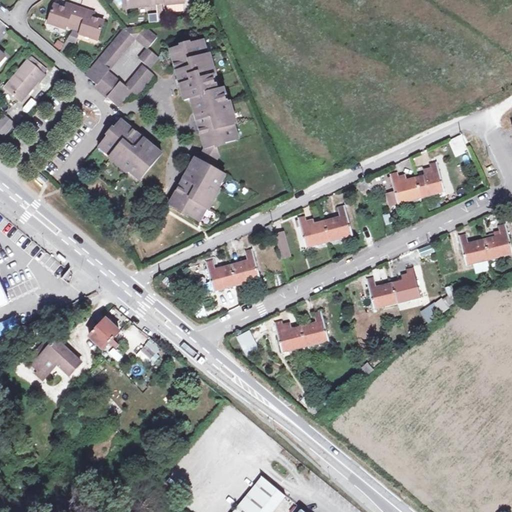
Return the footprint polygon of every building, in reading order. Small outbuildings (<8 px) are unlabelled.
[(184,9),(184,3),(167,5),(167,11),(169,12),(183,11),(184,9)] [(87,15),(89,10),(81,7),(74,5),(72,11),(65,8),(56,5),(53,7),(48,24),(67,30),(68,26),(69,23),(82,27),(81,31),(80,34),(99,40),(105,21),(94,17),(87,15)] [(148,23),(158,22),(157,13),(147,14),(148,23)] [(97,85),(109,71),(137,39),(149,49),(158,38),(146,28),(126,30),(86,75),(97,85)] [(187,85),(181,86),(186,101),(192,100),(214,93),(212,86),(216,85),(213,77),(217,76),(212,61),(209,63),(207,56),(204,48),(201,49),(199,43),(170,52),(175,66),(186,62),(188,69),(182,71),(180,73),(179,73),(179,75),(179,77),(180,78),(181,79),(183,79),(185,79),(187,85)] [(160,58),(149,49),(140,60),(151,69),(160,58)] [(32,59),(29,63),(42,74),(45,71),(32,59)] [(42,74),(29,63),(28,62),(5,90),(21,103),(38,82),(39,83),(45,76),(42,74)] [(175,66),(181,86),(187,85),(185,79),(183,79),(181,79),(180,78),(179,77),(179,75),(179,73),(180,73),(182,71),(188,69),(186,62),(175,66)] [(126,87),(133,93),(137,97),(154,77),(143,67),(126,87)] [(121,83),(109,71),(97,85),(95,87),(108,98),(121,83)] [(133,93),(126,87),(121,83),(108,98),(120,109),(133,93)] [(232,119),(236,117),(231,102),(228,104),(225,96),(222,97),(220,91),(218,91),(214,93),(192,100),(196,115),(207,111),(210,118),(202,121),(201,122),(200,123),(201,125),(201,127),(203,128),(206,127),(208,133),(203,135),(207,149),(217,146),(235,141),(232,133),(236,133),(234,125),(232,119)] [(196,115),(203,135),(208,133),(206,127),(203,128),(201,127),(201,125),(200,123),(201,122),(202,121),(210,118),(207,111),(196,115)] [(0,118),(0,132),(4,136),(15,123),(4,114),(0,118)] [(131,136),(134,131),(123,122),(104,144),(109,148),(106,151),(113,156),(118,161),(116,164),(134,179),(136,175),(138,173),(143,177),(162,155),(150,145),(143,154),(138,150),(142,144),(143,142),(143,140),(142,139),(141,138),(140,138),(139,138),(138,138),(136,140),(131,136)] [(150,145),(134,131),(131,136),(136,140),(138,138),(139,138),(140,138),(141,138),(142,139),(143,140),(143,142),(142,144),(138,150),(143,154),(150,145)] [(450,141),(453,148),(462,144),(459,137),(450,141)] [(207,149),(199,162),(213,170),(220,158),(217,146),(207,149)] [(197,160),(189,174),(198,179),(195,185),(188,181),(186,181),(185,181),(184,182),(184,184),(184,186),(185,187),(186,189),(182,195),(178,192),(170,205),(195,219),(198,214),(202,216),(206,209),(209,203),(212,205),(220,192),(217,190),(222,182),(218,180),(222,175),(213,170),(199,162),(197,160)] [(399,183),(398,178),(397,173),(390,175),(398,204),(444,192),(436,163),(429,165),(432,174),(406,181),(399,183)] [(491,180),(498,177),(492,166),(485,169),(491,180)] [(189,174),(178,192),(182,195),(186,189),(185,187),(184,186),(184,184),(184,182),(185,181),(186,181),(188,181),(195,185),(198,179),(189,174)] [(357,184),(361,192),(372,187),(368,179),(357,184)] [(305,217),(299,219),(306,248),(352,236),(345,207),(337,209),(340,218),(308,226),(305,217)] [(466,235),(459,237),(466,266),(511,253),(511,251),(505,225),(498,227),(501,237),(468,245),(466,235)] [(284,233),(275,235),(281,258),(291,255),(284,233)] [(212,261),(205,263),(213,292),(260,279),(252,250),(244,252),(247,262),(215,270),(212,261)] [(69,258),(62,252),(59,255),(67,261),(69,258)] [(409,280),(402,282),(376,288),(373,279),(366,280),(373,310),(420,298),(413,269),(407,271),(408,276),(409,280)] [(165,294),(170,289),(162,283),(158,288),(165,294)] [(444,302),(449,308),(452,305),(458,300),(454,294),(444,302)] [(284,332),(283,327),(281,322),(274,324),(281,353),(328,341),(321,312),(313,314),(316,323),(291,330),(284,332)] [(0,335),(18,327),(13,316),(0,322),(0,335)] [(93,333),(89,337),(103,349),(119,332),(106,319),(99,327),(96,324),(91,330),(93,333)] [(244,355),(259,350),(251,330),(237,335),(244,355)] [(132,335),(132,346),(141,346),(141,335),(132,335)] [(51,336),(25,364),(30,368),(33,365),(39,370),(35,374),(42,381),(57,365),(69,376),(81,363),(51,336)] [(147,362),(160,348),(150,339),(137,354),(147,362)] [(108,354),(119,361),(123,355),(112,348),(108,354)] [(364,378),(369,374),(373,370),(367,363),(358,371),(364,378)] [(313,416),(318,410),(311,404),(306,410),(313,416)] [(11,454),(19,462),(22,459),(27,455),(20,446),(14,451),(0,435),(0,446),(9,456),(11,454)] [(38,457),(32,450),(27,455),(22,459),(27,466),(38,457)] [(233,511),(273,511),(286,497),(262,477),(233,511)]
